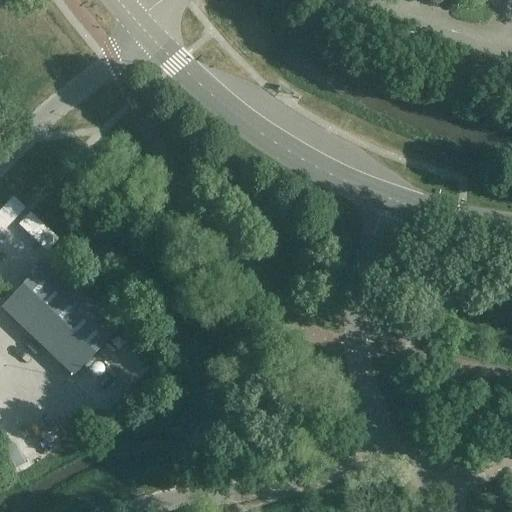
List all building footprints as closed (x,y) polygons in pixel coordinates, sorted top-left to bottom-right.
[(0,231),(23,206),(12,196),(0,208),(0,231)] [(18,225),(47,251),(57,240),(52,235),(29,213),(18,225)] [(1,309),(74,378),(115,335),(43,265),(1,309)] [(117,390),(97,401),(102,410),(122,399),(117,390)] [(18,413),(0,422),(0,433),(3,439),(25,426),(18,413)] [(42,449),(23,460),(27,468),(46,457),(42,449)]
